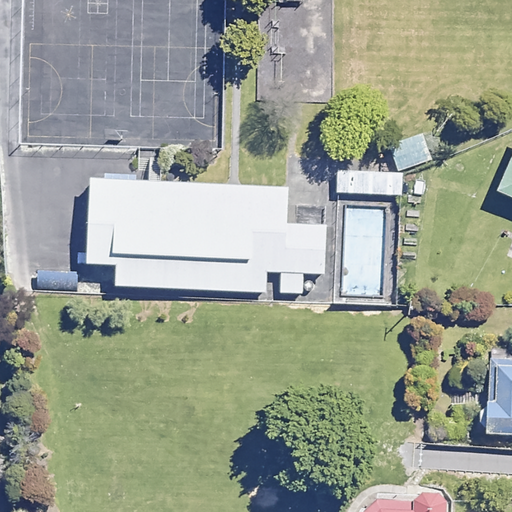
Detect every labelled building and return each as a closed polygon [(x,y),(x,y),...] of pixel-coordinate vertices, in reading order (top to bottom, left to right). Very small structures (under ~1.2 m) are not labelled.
[(430,159),(424,133),(389,141),(394,167),(430,159)] [(511,143),(493,186),(511,194),(511,143)] [(402,175),(333,175),(333,189),(402,189),(402,175)] [(341,197),(92,180),(84,287),(334,304),(341,197)] [(388,213),(351,212),(348,302),(385,303),(388,213)] [(511,355),(487,355),(486,433),(511,433),(511,355)] [(441,511),(442,492),(370,488),(355,499),(354,511),(441,511)]
